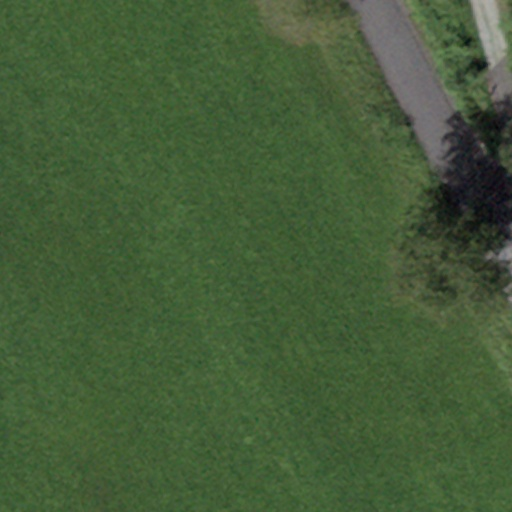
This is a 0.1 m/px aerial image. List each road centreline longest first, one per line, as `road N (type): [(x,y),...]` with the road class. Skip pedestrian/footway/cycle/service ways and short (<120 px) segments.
road 1 (unclassified): [(388,0),(511,209)]
road 2 (track): [(511,142),(486,0)]
